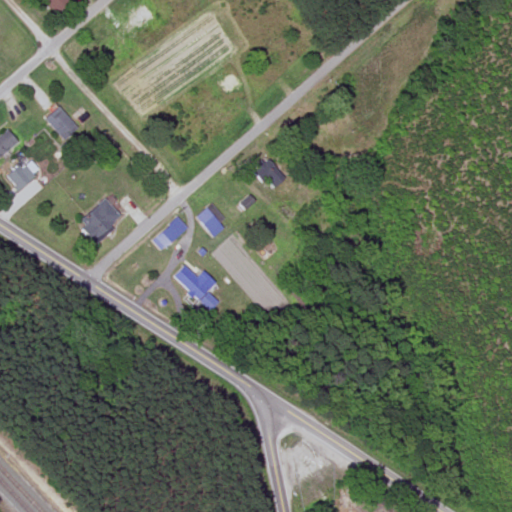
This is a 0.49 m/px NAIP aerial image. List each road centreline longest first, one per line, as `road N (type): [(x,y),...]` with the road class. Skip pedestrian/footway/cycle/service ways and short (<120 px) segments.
road 1 (residential): [(85,282),(403,0)]
road 2 (secondary): [(0,226),(266,398)]
road 3 (tertiary): [(266,398),(444,511)]
road 4 (residential): [(49,47),(180,196)]
